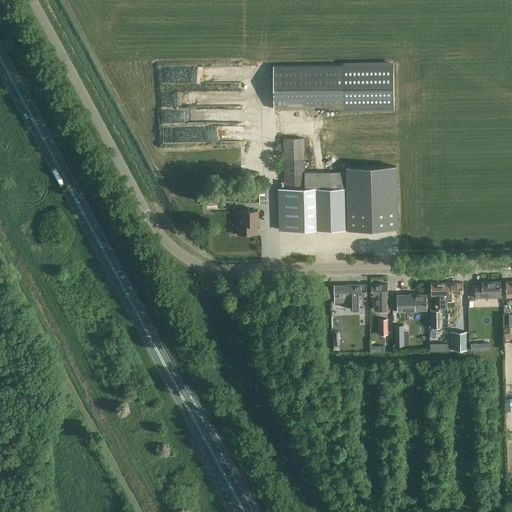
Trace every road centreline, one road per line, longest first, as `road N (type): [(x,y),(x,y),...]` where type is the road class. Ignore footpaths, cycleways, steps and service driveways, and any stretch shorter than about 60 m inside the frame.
road 1 (trunk): [(243,511),(0,58)]
road 2 (unclassified): [(264,268),(209,268),(171,245),(113,154),(34,0)]
road 3 (unclassified): [(264,268),(511,264)]
